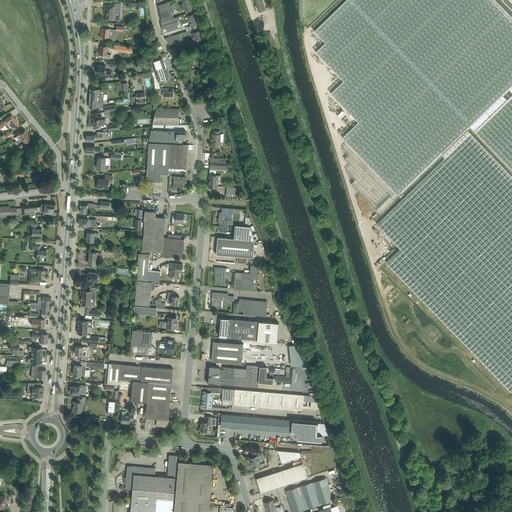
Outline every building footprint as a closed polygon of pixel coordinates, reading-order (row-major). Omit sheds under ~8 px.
[(182,0),(186,11),(185,11),(186,13),(191,12),(190,9),(193,8),(190,0),(182,0)] [(255,0),(259,10),(266,8),(262,0),(255,0)] [(346,0),(314,31),(325,42),(316,51),(344,80),(331,92),(335,97),(350,113),(349,115),(353,119),(354,118),(358,121),(485,0),(346,0)] [(343,136),(341,138),(345,142),(347,144),(343,148),(344,149),(349,154),(344,159),(345,160),(350,165),(346,170),(347,171),(355,179),(351,184),(352,185),(379,213),(443,152),(447,156),(376,222),(398,246),(400,247),(385,261),(511,391),(511,390),(511,175),(467,129),(470,126),(511,169),(511,0),(485,0),(358,121),(357,123),(343,136)] [(158,4),(157,4),(160,18),(161,21),(173,18),(172,14),(168,1),(167,2),(164,2),(158,4)] [(105,3),(105,7),(107,7),(106,18),(114,19),(116,4),(105,3)] [(195,13),(187,15),(192,29),(197,27),(196,24),(198,24),(195,13)] [(161,21),(161,22),(165,35),(181,29),(177,16),(173,18),(161,21)] [(102,27),(101,36),(109,37),(110,28),(102,27)] [(192,29),(184,32),(185,35),(191,33),(194,41),(193,41),(194,43),(195,44),(195,43),(196,44),(197,43),(198,43),(204,40),(200,30),(196,31),(193,32),(192,29)] [(165,38),(175,51),(185,47),(180,33),(165,38)] [(104,58),(111,59),(111,54),(107,54),(108,46),(100,45),(99,54),(100,54),(100,57),(104,57),(104,58)] [(212,57),(202,61),(203,65),(208,64),(208,65),(202,67),(203,69),(214,66),(213,62),(212,57)] [(163,58),(151,62),(158,81),(169,77),(163,58)] [(111,76),(111,71),(105,70),(106,65),(98,65),(97,73),(102,74),(101,75),(111,76)] [(195,69),(189,70),(190,77),(197,76),(195,69)] [(211,70),(205,72),(208,84),(209,84),(209,86),(216,84),(215,82),(211,70)] [(90,95),(89,101),(93,101),(93,102),(97,103),(97,102),(100,103),(100,101),(103,102),(103,100),(104,96),(104,94),(101,93),(102,89),(98,89),(91,88),(90,88),(90,95)] [(169,88),(164,88),(155,88),(155,92),(163,92),(163,95),(166,95),(166,98),(174,98),(174,91),(169,91),(169,88)] [(134,96),(131,97),(132,101),(132,104),(146,102),(146,97),(145,92),(136,93),(136,96),(134,96)] [(156,110),(153,124),(174,124),(179,124),(179,108),(174,108),(170,108),(167,108),(160,108),(161,104),(158,103),(156,108),(156,110)] [(11,114),(4,121),(0,122),(0,127),(5,125),(8,129),(11,127),(13,129),(19,124),(11,114)] [(101,117),(93,117),(94,126),(101,125),(101,124),(106,124),(106,117),(101,117)] [(14,133),(18,140),(21,138),(28,134),(25,130),(22,132),(20,130),(14,133)] [(152,130),(149,142),(171,143),(183,144),(183,139),(186,139),(187,131),(182,131),(152,130)] [(213,141),(212,148),(219,148),(219,141),(220,142),(221,134),(219,133),(219,130),(213,130),(213,133),(212,133),(211,141),(213,141)] [(95,134),(92,134),(87,134),(86,141),(95,141),(95,138),(103,138),(103,137),(108,137),(108,131),(103,131),(103,134),(95,134)] [(31,139),(28,134),(21,138),(18,140),(16,141),(19,145),(21,148),(29,143),(27,141),(31,139)] [(148,163),(147,178),(152,178),(152,181),(161,181),(161,174),(169,174),(169,170),(169,167),(171,143),(149,142),(148,163)] [(169,167),(169,170),(186,171),(186,168),(187,168),(188,144),(183,144),(171,143),(169,167)] [(27,146),(22,149),(24,151),(27,154),(31,152),(27,146)] [(42,153),(32,154),(33,163),(43,161),(42,153)] [(98,157),(97,168),(105,169),(109,169),(109,165),(105,165),(106,157),(98,157)] [(229,171),(229,163),(231,163),(232,159),(228,158),(223,158),(223,157),(220,157),(220,158),(212,158),(211,162),(210,162),(210,169),(215,170),(229,171)] [(41,168),(27,169),(28,174),(32,174),(32,176),(36,175),(37,181),(44,180),(43,177),(45,177),(44,171),(41,171),(41,168)] [(209,174),(209,187),(217,188),(217,184),(220,184),(221,175),(218,175),(216,175),(209,174)] [(98,178),(97,187),(108,188),(109,182),(112,182),(113,175),(106,175),(105,179),(98,178)] [(174,176),(173,187),(179,187),(179,188),(180,188),(183,188),(183,186),(186,187),(186,177),(174,176)] [(236,187),(232,187),(227,186),(226,196),(235,197),(236,187)] [(20,215),(20,221),(24,221),(23,215),(35,214),(35,215),(41,216),(41,212),(52,213),(52,212),(54,212),(54,204),(45,203),(22,205),(22,207),(19,208),(20,215)] [(88,204),(81,203),(80,209),(80,211),(80,212),(87,213),(88,206),(98,207),(98,204),(94,204),(95,203),(88,203),(88,204)] [(2,207),(3,218),(7,218),(7,215),(16,214),(17,222),(20,221),(20,215),(19,208),(10,209),(9,206),(2,207)] [(227,212),(219,212),(218,222),(220,222),(219,231),(227,232),(229,218),(233,219),(234,214),(235,208),(227,208),(227,212)] [(144,235),(143,250),(162,252),(164,237),(165,217),(164,217),(155,216),(156,211),(145,210),(144,218),(145,218),(144,228),(144,235)] [(177,222),(179,222),(183,222),(184,214),(176,213),(176,216),(172,216),(172,224),(177,224),(177,222)] [(79,219),(79,221),(80,221),(80,225),(95,226),(97,226),(97,223),(96,223),(96,219),(89,219),(80,218),(80,219),(79,219)] [(31,222),(31,225),(32,225),(32,228),(31,235),(41,235),(42,229),(34,228),(35,225),(37,225),(37,222),(31,222)] [(238,235),(237,238),(255,240),(250,226),(235,224),(234,234),(238,235)] [(95,232),(93,232),(88,232),(87,240),(94,241),(94,235),(98,236),(98,233),(95,233),(95,232)] [(166,237),(164,255),(183,257),(184,239),(181,238),(182,235),(168,233),(168,237),(166,237)] [(237,262),(247,263),(247,256),(253,257),(255,240),(218,237),(216,254),(237,256),(237,262)] [(30,243),(30,250),(37,251),(36,260),(42,260),(42,257),(46,257),(46,250),(40,249),(41,244),(35,243),(30,243)] [(90,251),(89,264),(92,264),(92,266),(97,267),(98,267),(98,256),(102,256),(102,252),(95,252),(90,251)] [(150,254),(139,253),(137,269),(138,269),(137,280),(148,281),(148,280),(159,281),(160,271),(149,270),(150,254)] [(182,264),(177,263),(171,263),(170,278),(179,278),(180,270),(182,270),(182,264)] [(235,272),(234,288),(257,290),(258,270),(269,271),(270,266),(251,265),(250,273),(235,272)] [(214,267),(214,273),(215,273),(214,282),(225,282),(226,271),(226,268),(214,267)] [(29,268),(28,282),(37,283),(38,280),(33,280),(33,273),(38,274),(37,278),(44,278),(45,269),(29,268)] [(88,272),(88,279),(91,280),(90,284),(95,284),(96,280),(97,280),(98,273),(88,272)] [(137,280),(135,305),(150,306),(151,287),(154,287),(155,281),(148,281),(137,280)] [(0,303),(8,304),(8,300),(9,294),(9,285),(9,284),(0,283),(0,303)] [(82,296),(81,300),(82,300),(81,304),(90,305),(91,298),(95,298),(96,287),(90,286),(90,290),(83,290),(82,296)] [(174,292),(168,292),(167,303),(179,304),(179,296),(174,296),(174,292)] [(228,293),(212,292),(212,298),(213,298),(212,306),(221,307),(222,300),(227,300),(228,293)] [(43,296),(43,297),(38,296),(38,303),(31,302),(31,305),(32,305),(49,306),(49,302),(50,302),(51,297),(45,297),(45,296),(43,296)] [(153,303),(153,306),(157,307),(165,307),(165,303),(162,303),(162,298),(158,297),(158,299),(155,299),(155,303),(153,303)] [(233,310),(233,313),(238,314),(238,311),(244,311),(243,314),(249,315),(266,316),(267,301),(250,299),(240,298),(239,301),(239,302),(237,302),(237,303),(236,311),(233,310)] [(49,311),(49,306),(32,305),(32,308),(38,308),(38,311),(41,312),(41,315),(44,315),(49,315),(50,312),(49,311)] [(153,306),(150,306),(135,305),(134,313),(157,315),(157,307),(153,306)] [(164,323),(164,327),(177,328),(177,327),(177,325),(177,323),(176,323),(177,317),(168,316),(168,322),(166,321),(165,323),(164,323)] [(44,323),(44,318),(39,318),(32,317),(31,325),(37,326),(43,326),(44,325),(45,323),(44,323)] [(219,335),(219,336),(257,340),(257,341),(278,343),(280,323),(221,317),(221,318),(221,325),(222,325),(221,329),(221,328),(220,335),(219,335)] [(78,332),(78,333),(79,333),(79,334),(83,334),(83,333),(87,334),(88,326),(92,326),(92,321),(79,320),(78,328),(77,328),(77,332),(78,332)] [(133,330),(132,345),(131,354),(136,355),(136,353),(156,355),(156,349),(152,345),(153,331),(133,330)] [(48,333),(43,333),(40,333),(32,333),(32,337),(40,338),(39,342),(47,342),(48,333)] [(164,338),(163,343),(166,343),(166,348),(166,352),(170,352),(174,353),(174,352),(174,349),(175,349),(175,342),(170,342),(170,339),(164,338)] [(212,361),(217,361),(242,363),(244,343),(214,341),(212,361)] [(31,351),(31,355),(42,356),(43,348),(42,347),(42,348),(33,347),(33,346),(29,346),(28,351),(31,351)] [(88,347),(81,346),(76,346),(75,354),(78,354),(78,357),(86,358),(86,354),(83,354),(84,350),(87,350),(88,347)] [(41,364),(42,356),(31,355),(30,358),(28,358),(27,363),(31,363),(32,363),(41,363),(41,364)] [(108,378),(107,383),(120,384),(120,382),(120,379),(128,380),(133,380),(149,381),(160,382),(172,383),(173,368),(143,366),(121,364),(109,363),(108,378)] [(82,366),(74,365),(74,371),(73,371),(73,374),(74,374),(74,375),(85,376),(86,366),(82,366)] [(258,382),(259,382),(260,366),(252,365),(247,365),(246,369),(215,366),(215,367),(210,366),(208,382),(258,387),(258,382)] [(38,366),(32,366),(31,377),(45,378),(46,370),(38,369),(38,366)] [(260,366),(259,382),(273,383),(274,377),(266,377),(267,371),(269,371),(275,372),(275,367),(270,367),(267,367),(267,366),(260,366)] [(295,383),(296,368),(290,367),(289,377),(276,376),(276,381),(295,383)] [(133,380),(131,400),(147,402),(148,399),(147,399),(149,381),(133,380)] [(147,402),(146,417),(157,418),(156,426),(168,427),(170,405),(172,383),(160,382),(149,381),(147,399),(148,399),(147,402)] [(34,396),(36,396),(41,396),(42,386),(38,386),(38,383),(28,382),(27,393),(34,394),(34,396)] [(70,390),(70,392),(71,393),(79,393),(82,394),(82,389),(86,389),(87,385),(81,385),(76,385),(76,386),(72,386),(71,389),(70,390)] [(222,400),(222,403),(230,404),(234,404),(251,405),(252,390),(235,389),(223,388),(222,400)] [(252,390),(251,405),(268,407),(269,392),(252,390)] [(211,406),(213,392),(204,391),(202,406),(211,407),(211,406),(213,407),(213,406),(211,406)] [(269,392),(268,407),(285,408),(286,393),(269,392)] [(286,393),(285,408),(302,410),(304,394),(286,393)] [(85,396),(84,396),(79,396),(78,401),(73,401),(73,405),(74,405),(74,406),(73,406),(73,411),(75,411),(75,412),(82,412),(82,405),(85,405),(85,396)] [(108,399),(107,412),(116,413),(117,400),(108,399)] [(122,414),(121,422),(128,423),(127,424),(129,424),(129,420),(133,420),(134,414),(130,414),(129,415),(126,415),(126,411),(122,411),(122,414)] [(222,414),(221,426),(298,432),(297,438),(322,441),(322,434),(317,434),(318,422),(222,414)] [(201,421),(200,430),(207,431),(207,430),(210,431),(211,429),(211,428),(211,427),(211,426),(211,425),(216,425),(216,417),(212,417),(212,416),(206,416),(206,422),(201,421)] [(279,449),(283,462),(303,456),(303,454),(302,450),(279,449)] [(252,457),(250,458),(253,467),(254,467),(257,466),(258,466),(261,465),(265,463),(264,460),(260,461),(258,455),(262,454),(260,450),(251,453),(252,457)] [(126,488),(133,489),(174,493),(177,455),(169,455),(167,476),(155,475),(156,468),(127,465),(126,488)] [(179,461),(178,466),(174,511),(209,511),(214,464),(179,461)] [(303,463),(257,478),(261,492),(308,477),(303,463)] [(286,490),(292,511),(297,511),(334,500),(326,477),(286,490)] [(172,511),(174,493),(133,489),(130,511),(172,511)] [(267,511),(273,511),(277,511),(274,504),(279,502),(278,498),(273,500),(265,502),(267,511)]
